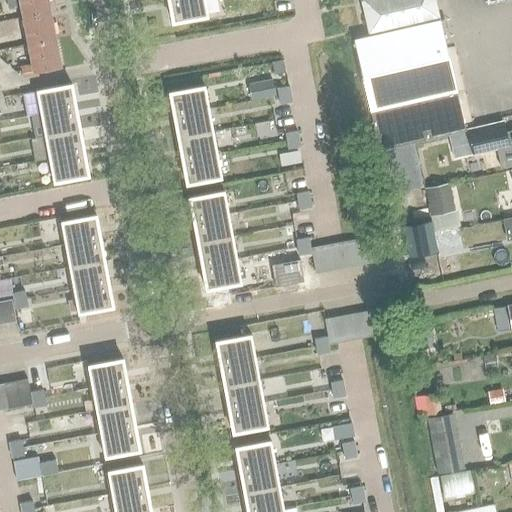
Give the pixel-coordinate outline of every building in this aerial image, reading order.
[(22,17),(50,12),(47,0),(8,0),(10,8),(20,7),(22,17)] [(168,0),(173,23),(208,16),(207,14),(219,11),(216,0),(168,0)] [(360,0),(368,33),(438,17),(434,0),(360,0)] [(50,12),(22,17),(27,44),(55,39),(50,12)] [(378,149),(413,141),(464,129),(439,20),(353,39),(378,149)] [(60,66),(55,39),(27,44),(31,65),(21,67),(23,78),(37,76),(36,71),(60,66)] [(275,96),(272,80),(248,85),(251,100),(275,96)] [(36,91),(41,114),(76,108),(71,84),(36,91)] [(209,109),(205,86),(170,93),(174,116),(209,109)] [(279,96),(291,94),(289,86),(277,89),(279,96)] [(292,102),(291,94),(279,96),(280,104),(292,102)] [(76,108),(41,114),(45,136),(80,130),(76,108)] [(174,116),(178,138),(213,132),(209,109),(174,116)] [(503,122),(468,130),(473,154),(496,149),(501,148),(505,165),(500,166),(500,168),(511,165),(511,131),(505,132),(503,122)] [(80,130),(45,136),(49,159),(84,153),(80,130)] [(468,130),(448,134),(454,159),(473,154),(468,130)] [(285,133),(287,141),(299,139),(297,131),(285,133)] [(217,154),(213,132),(178,138),(182,161),(217,154)] [(299,139),(287,141),(288,149),(300,147),(299,139)] [(84,153),(49,159),(53,182),(88,176),(84,153)] [(217,154),(182,161),(186,184),(222,178),(217,154)] [(423,189),(429,216),(453,211),(447,184),(423,189)] [(229,215),(224,191),(189,198),(193,221),(229,215)] [(296,194),(298,202),(310,199),(308,191),(296,194)] [(299,210),(311,207),(310,199),(298,202),(299,210)] [(61,220),(65,244),(100,237),(96,214),(61,220)] [(229,215),(193,221),(198,244),(233,237),(229,215)] [(511,216),(502,219),(507,241),(511,239),(511,216)] [(431,220),(403,226),(409,258),(437,252),(431,220)] [(104,259),(100,237),(65,244),(69,266),(104,259)] [(198,244),(202,266),(237,259),(233,237),(198,244)] [(298,248),(310,246),(308,238),(296,240),(298,248)] [(375,262),(371,238),(358,240),(362,264),(375,262)] [(351,266),(362,264),(358,240),(349,242),(347,242),(351,266)] [(347,242),(336,244),(340,268),(351,266),(347,242)] [(329,270),(340,268),(336,244),(325,246),(329,270)] [(310,246),(298,248),(299,256),(311,254),(310,246)] [(329,270),(325,246),(312,249),(316,273),(329,270)] [(73,289),(85,286),(109,282),(104,259),(69,266),(73,289)] [(206,289),(241,283),(237,259),(202,266),(206,289)] [(300,259),(284,262),(287,285),(304,282),(300,259)] [(113,305),(109,282),(85,286),(73,289),(78,312),(113,305)] [(25,291),(13,293),(14,301),(26,299),(25,291)] [(26,299),(14,301),(15,309),(27,307),(26,299)] [(12,300),(1,302),(5,324),(16,321),(12,300)] [(389,332),(384,308),(371,311),(376,335),(389,332)] [(376,335),(371,311),(360,313),(365,337),(376,335)] [(349,315),(354,339),(365,337),(360,313),(349,315)] [(354,339),(349,315),(338,317),(343,341),(354,339)] [(325,320),(330,344),(343,341),(338,317),(325,320)] [(425,349),(421,326),(399,331),(403,354),(410,352),(423,350),(425,349)] [(220,365),(255,358),(251,335),(216,341),(220,365)] [(314,339),(316,347),(328,345),(326,337),(314,339)] [(329,352),(328,345),(316,347),(318,355),(329,352)] [(426,362),(423,350),(410,352),(412,364),(426,362)] [(259,381),(255,358),(220,365),(224,387),(259,381)] [(123,359),(87,365),(92,389),(127,382),(123,359)] [(27,378),(15,381),(20,406),(32,404),(27,378)] [(332,390),(344,388),(343,380),(331,382),(332,390)] [(20,406),(15,381),(3,383),(8,408),(20,406)] [(224,387),(228,410),(264,403),(259,381),(224,387)] [(96,411),(131,404),(127,382),(92,389),(96,411)] [(345,396),(344,388),(332,390),(334,398),(345,396)] [(502,389),(488,392),(490,406),(505,403),(502,389)] [(32,400),(44,398),(43,390),(31,392),(32,400)] [(441,414),(438,394),(423,396),(426,417),(441,414)] [(44,398),(32,400),(34,408),(46,406),(44,398)] [(268,426),(264,403),(228,410),(233,433),(268,426)] [(131,404),(96,411),(100,433),(135,427),(131,404)] [(427,421),(438,476),(462,471),(451,416),(427,421)] [(135,427),(100,433),(104,457),(140,450),(135,427)] [(11,450),(23,448),(21,440),(9,442),(11,450)] [(275,464),(271,441),(236,447),(240,471),(275,464)] [(342,443),(343,451),(355,449),(354,441),(342,443)] [(23,448),(11,450),(12,458),(24,456),(23,448)] [(357,457),(355,449),(343,451),(345,459),(357,457)] [(58,473),(55,460),(39,463),(41,476),(58,473)] [(244,493),(279,486),(275,464),(240,471),(244,493)] [(142,465),(107,471),(111,494),(147,488),(142,465)] [(475,494),(470,470),(440,476),(444,500),(475,494)] [(247,511),(266,511),(283,509),(279,486),(244,493),(247,511)] [(363,494),(362,486),(350,488),(351,496),(363,494)] [(142,511),(151,510),(147,488),(111,494),(114,511),(142,511)] [(365,502),(363,494),(351,496),(353,504),(365,502)] [(20,503),(22,511),(34,509),(32,501),(20,503)]
